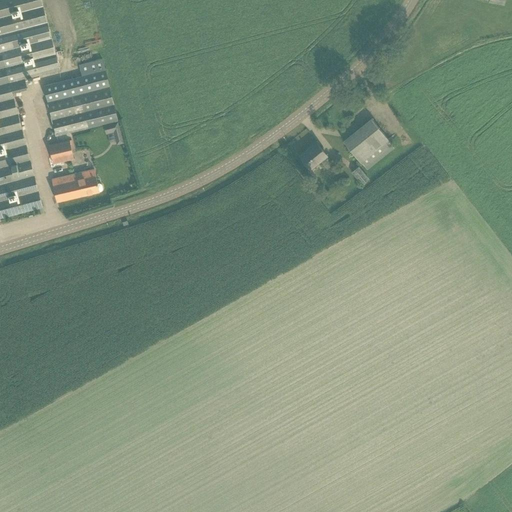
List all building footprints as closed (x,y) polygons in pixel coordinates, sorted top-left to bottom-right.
[(0,0),(0,218),(43,207),(10,82),(60,68),(41,0),(0,0)] [(82,76),(44,86),(56,136),(89,128),(118,120),(102,59),(80,65),(82,76)] [(343,142),(361,164),(366,170),(394,148),(371,119),(343,142)] [(121,131),(119,121),(103,125),(106,135),(121,131)] [(70,140),(49,145),(53,164),(68,160),(66,155),(73,153),(71,145),(73,145),(72,140),(70,141),(70,140)] [(300,157),(306,164),(310,169),(320,161),(326,169),(333,164),(326,155),(316,142),(309,147),(310,148),(300,157)] [(362,186),(372,177),(360,164),(350,173),(362,186)] [(94,169),(51,179),(57,202),(101,192),(102,190),(103,189),(102,185),(101,184),(99,183),(97,184),(94,169)]
